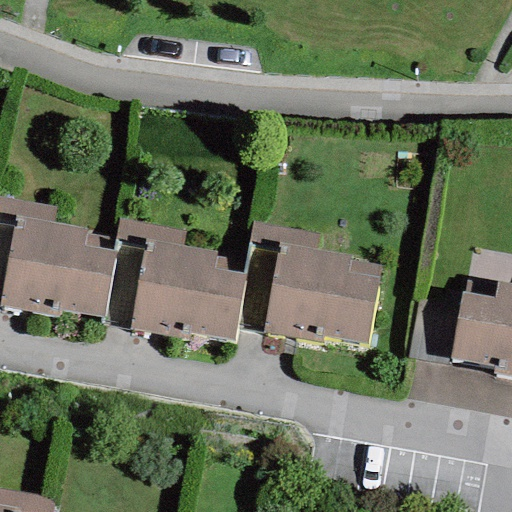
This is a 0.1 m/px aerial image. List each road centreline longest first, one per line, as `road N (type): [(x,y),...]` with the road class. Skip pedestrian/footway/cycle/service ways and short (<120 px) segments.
road 1 (residential): [(0,51),(131,89),(511,113)]
road 2 (residential): [(504,453),(0,354)]
